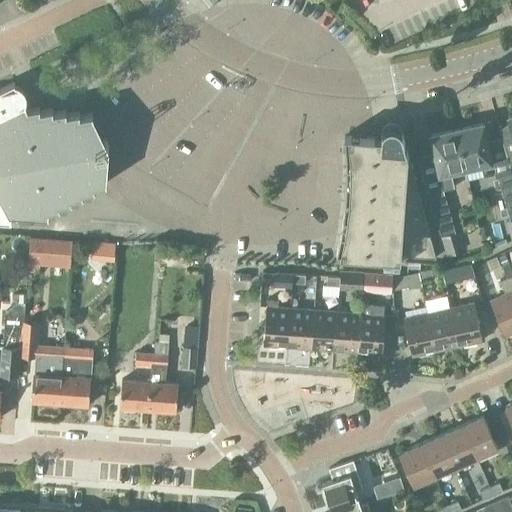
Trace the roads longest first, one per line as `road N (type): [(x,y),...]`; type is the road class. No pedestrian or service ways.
road 1 (tertiary): [(511,49),(400,82),(302,78),(216,49),(157,0)]
road 2 (residential): [(275,479),(511,364)]
road 3 (residential): [(0,454),(42,448),(197,463),(238,432)]
road 4 (residential): [(238,432),(213,370),(220,273)]
